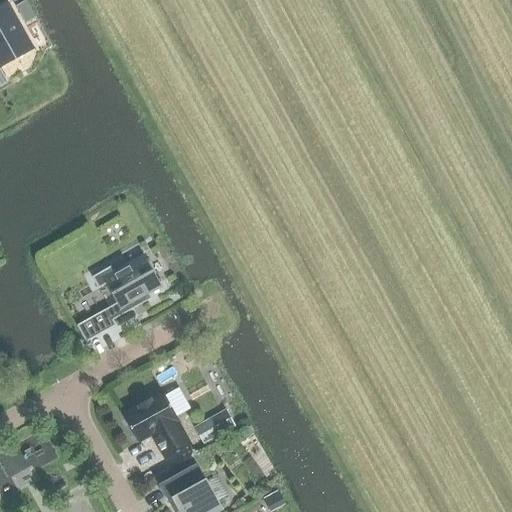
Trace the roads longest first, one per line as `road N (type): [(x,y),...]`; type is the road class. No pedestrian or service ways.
road 1 (residential): [(64,392),(206,314)]
road 2 (residential): [(64,392),(131,511)]
